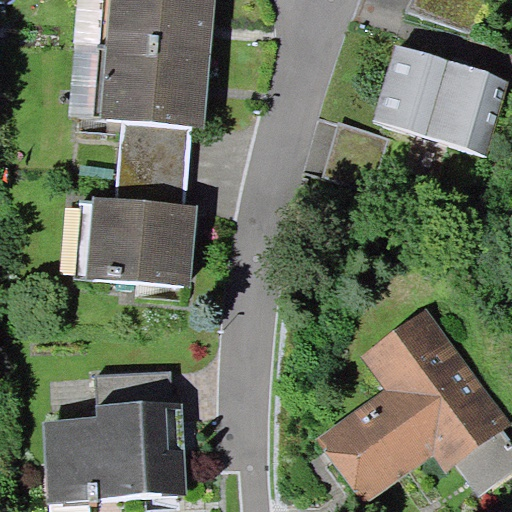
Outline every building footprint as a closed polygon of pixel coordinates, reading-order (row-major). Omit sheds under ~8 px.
[(109,0),(106,39),(209,48),(213,0),(109,0)] [(409,0),(403,12),(471,31),(487,0),(409,0)] [(203,122),(209,48),(106,39),(100,115),(122,117),(190,121),(203,122)] [(506,82),(404,54),(384,126),(485,154),(506,82)] [(183,201),(190,121),(122,117),(116,196),(183,201)] [(191,281),(197,202),(183,201),(116,196),(94,194),(87,273),(191,281)] [(394,399),(339,440),(376,489),(431,448),(445,467),(495,431),(417,327),(368,363),(394,399)] [(159,413),(157,379),(90,383),(92,427),(48,430),(52,496),(76,495),(76,502),(84,501),(85,511),(92,511),(93,506),(173,502),(170,459),(159,459),(158,447),(162,447),(161,415),(168,415),(168,412),(159,413)]
